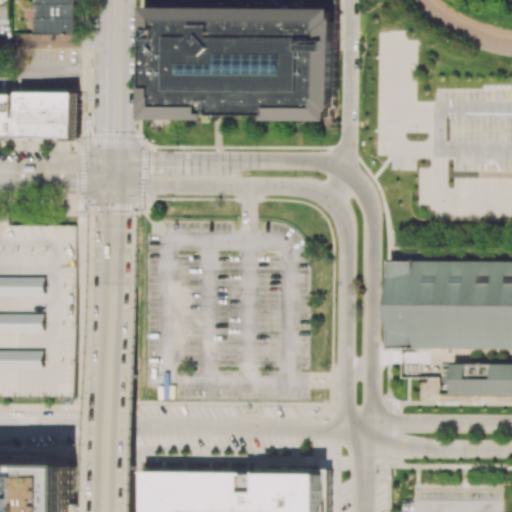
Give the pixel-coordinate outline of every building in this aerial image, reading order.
[(0,0),(12,0),(12,26),(0,25),(0,0)] [(39,0),(39,33),(81,34),(81,0),(39,0)] [(151,0),(151,31),(150,105),(151,122),(216,121),(345,121),(344,5),(312,5),(312,0),(151,0)] [(0,92),(0,135),(80,136),(79,110),(79,93),(22,93),(0,92)] [(0,397),(78,398),(77,227),(13,226),(12,213),(4,214),(3,201),(0,201),(0,397)] [(511,260),(395,260),(395,347),(511,347),(511,260)] [(511,363),(457,363),(456,394),(511,394),(511,363)] [(150,458),(148,511),(188,511),(189,497),(245,497),(246,511),(328,511),(330,461),(150,458)] [(0,467),(0,511),(90,511),(90,468),(0,467)]
